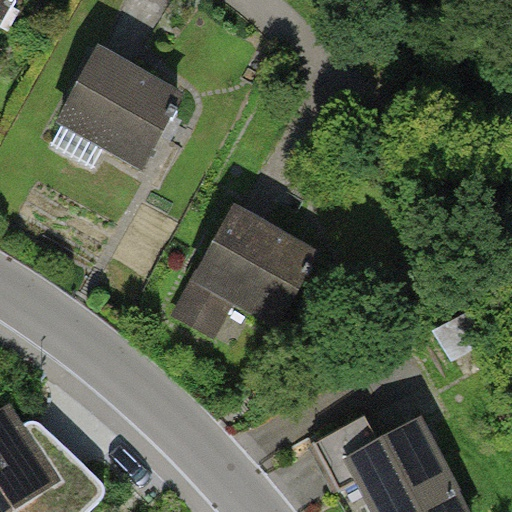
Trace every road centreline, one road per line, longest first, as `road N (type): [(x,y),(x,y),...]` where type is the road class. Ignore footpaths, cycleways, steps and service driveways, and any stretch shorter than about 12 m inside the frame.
road 1 (residential): [(0,287),(133,388),(221,467),(256,511)]
road 2 (residential): [(262,0),(445,158)]
